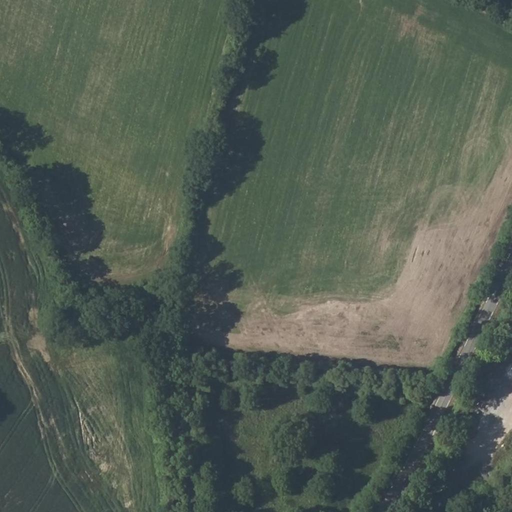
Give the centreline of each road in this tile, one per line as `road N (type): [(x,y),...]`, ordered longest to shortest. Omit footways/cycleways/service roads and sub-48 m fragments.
road 1 (residential): [(511,266),(383,511)]
road 2 (track): [(192,511),(175,364)]
